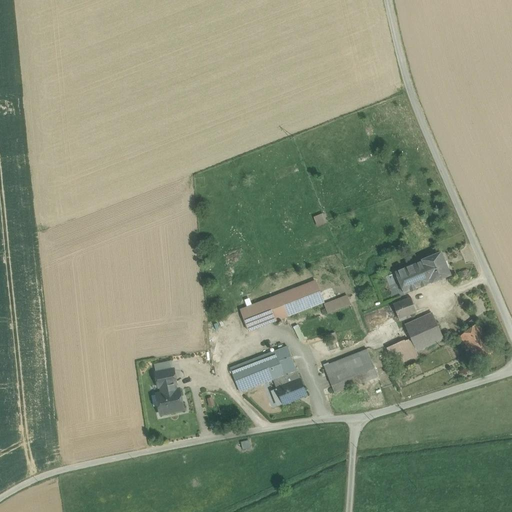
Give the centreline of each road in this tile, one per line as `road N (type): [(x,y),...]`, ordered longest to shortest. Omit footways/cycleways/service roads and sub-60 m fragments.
road 1 (unclassified): [(0,500),(59,472),(355,420),(511,371)]
road 2 (unclassified): [(386,0),(404,92),(511,335)]
